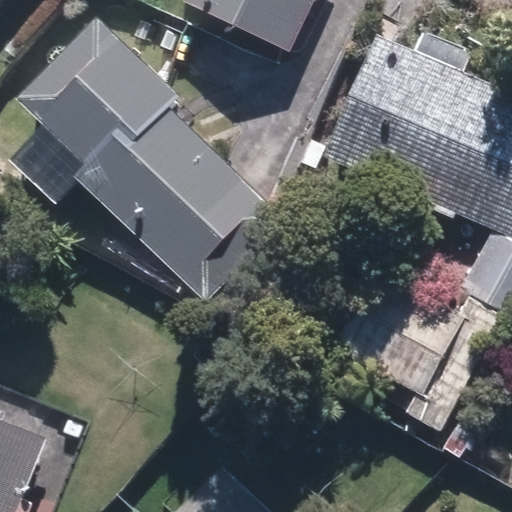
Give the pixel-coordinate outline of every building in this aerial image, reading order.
[(172,0),(172,1),(278,54),(303,6),(312,3),(313,0),(172,0)] [(60,176),(200,304),(278,219),(158,110),(170,97),(78,13),(0,98),(0,101),(70,165),(60,176)] [(444,214),(504,239),(511,220),(511,98),(364,37),(313,159),(426,206),(423,212),(442,220),(444,214)] [(452,287),(501,316),(511,296),(511,251),(484,236),(452,287)] [(400,416),(434,433),(495,317),(457,297),(448,313),(363,269),(320,351),(410,397),(400,416)] [(0,511),(5,511),(35,442),(0,428),(0,511)]
